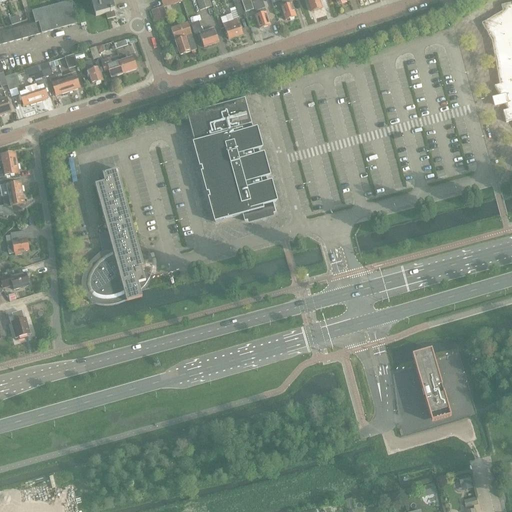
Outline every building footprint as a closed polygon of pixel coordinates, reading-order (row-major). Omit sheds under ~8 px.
[(97,0),(92,2),(96,17),(106,14),(107,20),(116,18),(114,12),(115,12),(111,0),(97,0)] [(209,0),(196,0),(200,11),(212,7),(209,0)] [(239,0),(237,0),(233,1),(238,17),(244,16),(239,0)] [(250,0),(245,0),(242,1),(246,13),(254,10),(250,0)] [(285,0),(280,0),(283,5),(281,6),(285,21),(296,17),(290,0),(286,1),(285,0)] [(318,0),(307,0),(311,12),(322,9),(318,0)] [(32,12),(35,24),(39,23),(42,34),(77,25),(71,1),(32,12)] [(258,16),(255,16),(260,30),(270,26),(264,9),(265,9),(262,1),(253,4),(256,12),(258,16)] [(503,12),(482,24),(492,42),(500,85),(494,87),(500,96),(500,97),(499,97),(495,98),(497,107),(504,105),(505,105),(508,110),(503,112),(506,123),(511,121),(511,3),(501,6),(503,12)] [(163,8),(152,11),(154,18),(165,15),(163,8)] [(228,23),(223,24),(228,40),(244,35),(238,19),(233,21),(231,15),(226,16),(228,23)] [(39,23),(35,24),(32,24),(35,36),(42,34),(39,23)] [(181,26),(171,29),(175,41),(180,56),(191,52),(197,50),(192,35),(188,24),(185,25),(184,23),(180,24),(181,26)] [(32,24),(26,26),(29,38),(35,36),(32,24)] [(26,26),(19,28),(22,40),(29,38),(26,26)] [(200,26),(192,28),(195,35),(199,34),(204,48),(219,43),(214,29),(202,32),(200,26)] [(19,28),(12,30),(15,41),(22,40),(19,28)] [(12,30),(6,32),(9,43),(15,41),(12,30)] [(6,32),(0,33),(0,37),(2,45),(9,43),(6,32)] [(126,41),(114,45),(116,50),(128,46),(126,41)] [(98,54),(96,48),(90,50),(94,60),(99,58),(98,54)] [(83,53),(75,56),(77,61),(85,58),(83,53)] [(74,55),(65,58),(69,69),(77,67),(74,55)] [(125,56),(118,58),(124,75),(137,70),(133,58),(127,60),(125,56)] [(109,59),(101,62),(105,73),(109,71),(111,79),(124,75),(118,58),(118,57),(109,60),(109,59)] [(91,62),(85,64),(90,80),(91,80),(93,85),(103,82),(99,68),(94,69),(91,62)] [(48,64),(41,66),(45,77),(52,75),(48,64)] [(41,66),(36,68),(40,79),(45,77),(41,66)] [(32,69),(25,71),(26,73),(28,79),(34,77),(32,69)] [(5,78),(7,86),(9,91),(15,90),(14,89),(13,86),(20,84),(17,76),(16,74),(5,78)] [(75,74),(63,78),(68,93),(74,91),(74,90),(80,88),(75,74)] [(68,93),(63,78),(60,79),(59,75),(50,79),(56,96),(62,94),(62,95),(68,93)] [(35,87),(31,89),(36,104),(42,102),(42,101),(48,99),(42,81),(34,84),(35,87)] [(36,104),(31,89),(24,91),(23,87),(18,89),(23,107),(30,105),(30,106),(36,104)] [(7,100),(0,101),(0,116),(11,113),(7,100)] [(187,115),(185,116),(187,122),(193,144),(199,169),(201,168),(203,173),(201,173),(206,194),(208,194),(210,199),(208,199),(214,224),(242,216),(245,224),(276,215),(273,205),(275,204),(269,183),(268,184),(267,179),(268,179),(262,155),(260,156),(259,151),(260,151),(255,130),(253,130),(252,125),(245,101),(240,103),(240,102),(187,115)] [(0,162),(2,162),(3,167),(17,164),(15,153),(0,155),(0,162)] [(17,164),(3,167),(4,171),(0,172),(0,178),(19,175),(17,164)] [(82,284),(82,285),(81,286),(82,286),(82,287),(82,288),(82,289),(82,290),(82,291),(83,292),(83,293),(84,294),(84,295),(85,296),(85,297),(86,298),(87,299),(88,300),(89,301),(90,302),(91,303),(92,303),(93,303),(93,302),(92,302),(91,302),(124,293),(140,288),(144,287),(144,288),(145,286),(146,285),(147,284),(147,282),(148,282),(148,281),(149,280),(149,279),(150,278),(150,277),(151,276),(151,274),(152,273),(152,272),(152,271),(152,270),(152,269),(153,268),(153,267),(153,266),(152,266),(150,267),(147,256),(149,254),(150,254),(149,254),(149,253),(148,252),(148,251),(147,251),(146,250),(145,249),(144,248),(143,248),(142,247),(141,247),(140,246),(139,246),(138,246),(120,179),(118,171),(103,175),(105,183),(100,185),(95,186),(104,219),(108,233),(104,235),(99,236),(99,237),(102,252),(101,253),(100,253),(100,254),(98,255),(97,256),(96,257),(95,258),(93,259),(92,260),(91,262),(90,263),(89,264),(89,265),(88,265),(87,267),(87,268),(86,269),(85,270),(85,272),(84,273),(84,274),(83,275),(83,276),(83,277),(82,278),(82,279),(82,280),(82,281),(82,282),(82,283),(82,284)] [(21,183),(0,187),(2,198),(9,197),(23,194),(21,183)] [(3,202),(4,206),(4,209),(12,207),(25,205),(23,194),(9,197),(9,201),(3,202)] [(4,209),(4,206),(0,207),(0,216),(3,216),(3,217),(14,215),(12,207),(4,209)] [(9,255),(15,254),(15,256),(21,255),(21,253),(29,251),(27,237),(26,238),(25,232),(11,235),(11,237),(6,237),(9,255)] [(23,275),(21,269),(11,272),(12,276),(0,279),(2,286),(12,283),(14,291),(30,286),(26,274),(23,275)] [(15,322),(12,323),(16,339),(18,339),(18,341),(24,339),(24,337),(30,335),(25,319),(23,320),(21,313),(13,315),(15,322)] [(432,351),(412,356),(413,361),(423,392),(421,392),(423,399),(424,398),(428,410),(432,423),(451,418),(450,414),(448,405),(447,402),(438,372),(433,353),(432,351)] [(469,475),(459,478),(461,485),(471,482),(469,475)] [(434,485),(419,489),(422,498),(436,494),(434,485)] [(476,498),(464,501),(466,508),(478,506),(476,498)]
